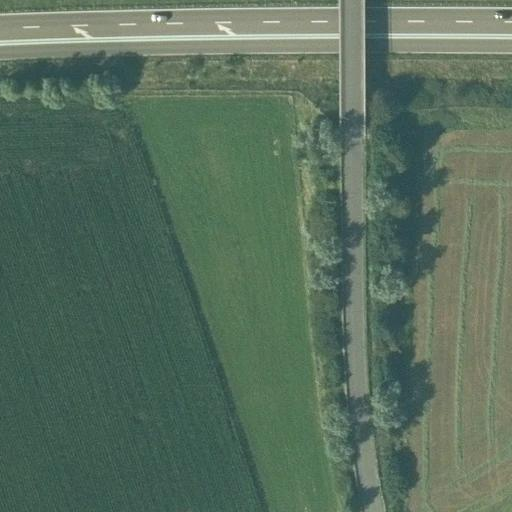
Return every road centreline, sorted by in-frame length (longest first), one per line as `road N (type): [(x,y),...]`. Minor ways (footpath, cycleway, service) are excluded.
road 1 (unclassified): [(355,0),(357,317),(378,511)]
road 2 (trunk): [(0,56),(511,51)]
road 3 (trunk): [(511,26),(0,28)]
